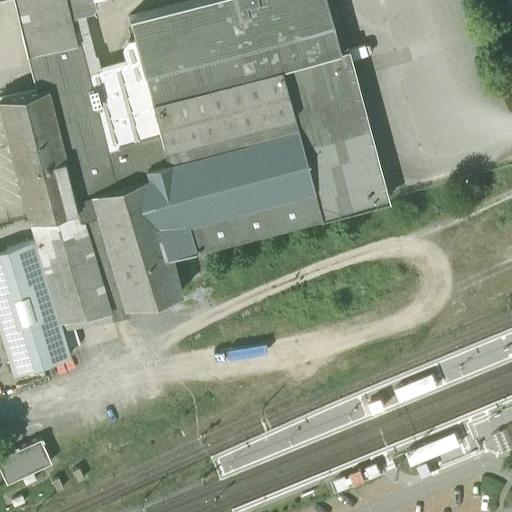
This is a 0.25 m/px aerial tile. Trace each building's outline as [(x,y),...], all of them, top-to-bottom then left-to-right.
[(91,165),(61,49),(77,45),(70,16),(66,0),(23,0),(44,87),(0,95),(0,106),(28,217),(77,205),(74,195),(91,190),(97,188),(91,165)] [(66,0),(70,16),(81,14),(92,12),(95,7),(92,0),(66,0)] [(324,0),(193,0),(128,17),(139,58),(144,76),(130,80),(146,141),(148,149),(140,151),(107,160),(91,165),(97,188),(91,190),(126,303),(126,304),(180,291),(178,285),(170,252),(213,242),(379,200),(324,0)] [(107,160),(93,104),(100,103),(95,85),(88,87),(84,73),(82,63),(84,62),(82,53),(79,53),(77,45),(61,49),(91,165),(107,160)] [(139,58),(84,73),(88,87),(95,85),(100,103),(93,104),(107,160),(140,151),(138,143),(146,141),(130,80),(144,76),(139,58)] [(146,141),(138,143),(140,151),(148,149),(146,141)] [(77,205),(28,217),(58,316),(108,308),(126,303),(91,190),(74,195),(77,205)] [(33,237),(0,247),(0,332),(12,371),(69,353),(33,237)] [(429,377),(427,373),(393,387),(399,400),(433,386),(429,377)] [(380,395),(364,401),(368,410),(372,409),(383,404),(380,395)] [(452,432),(406,450),(411,462),(457,444),(454,437),(452,432)] [(40,436),(0,454),(0,468),(6,481),(51,460),(40,436)] [(417,462),(422,474),(427,472),(431,471),(427,459),(422,460),(417,462)] [(376,461),(365,465),(367,468),(369,473),(370,476),(375,474),(380,472),(376,461)] [(78,467),(72,469),(77,480),(83,477),(78,467)] [(349,472),(351,475),(353,480),(354,483),(365,478),(364,475),(362,470),(361,467),(349,472)] [(33,471),(21,476),(24,482),(35,477),(33,471)] [(427,472),(422,474),(424,479),(433,476),(431,471),(427,472)] [(345,474),(334,478),(338,489),(349,484),(348,482),(346,477),(345,474)] [(58,476),(51,479),(56,489),(62,487),(58,476)] [(21,494),(10,498),(13,504),(24,500),(21,494)]
